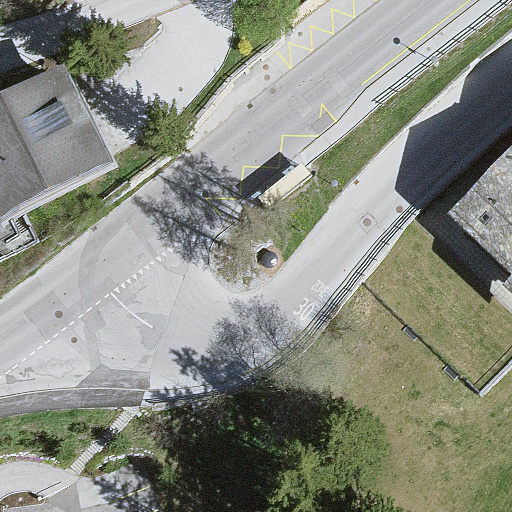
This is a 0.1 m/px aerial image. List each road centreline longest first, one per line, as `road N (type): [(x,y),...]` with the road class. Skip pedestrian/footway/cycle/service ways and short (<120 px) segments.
road 1 (residential): [(93,274),(128,309),(166,330),(228,328),(277,310),(465,109),(511,76)]
road 2 (tertiary): [(93,274),(431,0)]
road 3 (residential): [(144,0),(0,54)]
